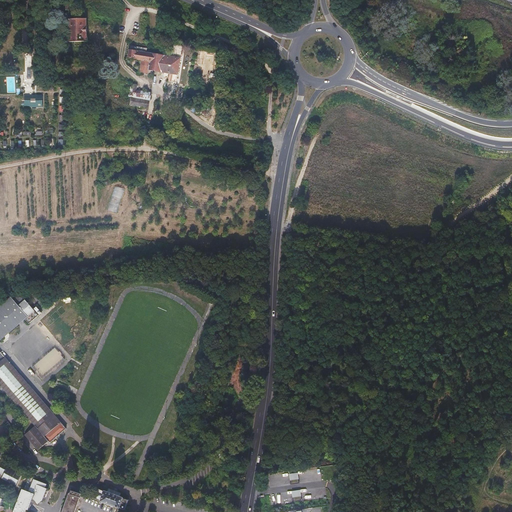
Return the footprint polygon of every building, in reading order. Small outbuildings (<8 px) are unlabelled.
[(77,19),(70,20),(71,43),(76,42),(76,46),(87,46),(87,42),(88,42),(88,19),(77,19)] [(144,52),(130,50),(129,58),(143,61),(144,52)] [(147,53),(144,52),(143,61),(141,72),(153,75),(154,70),(157,54),(147,53)] [(27,54),(23,54),(23,72),(21,72),(21,82),(27,82),(27,80),(30,79),(30,57),(27,57),(27,54)] [(181,58),(157,54),(154,70),(174,74),(178,74),(181,58)] [(137,87),(132,86),(130,98),(132,99),(145,101),(146,94),(136,92),(137,87)] [(43,96),(25,95),(25,106),(31,106),(31,107),(42,107),(43,96)] [(145,101),(132,99),(131,106),(149,110),(151,102),(145,101)] [(38,315),(17,291),(4,303),(2,301),(0,302),(0,340),(25,318),(29,323),(38,315)] [(65,360),(57,350),(34,368),(42,378),(65,360)] [(50,441),(66,428),(0,354),(0,384),(36,425),(27,434),(38,445),(47,438),(50,441)] [(231,374),(238,378),(242,369),(236,366),(235,369),(234,368),(231,374)] [(0,465),(0,482),(12,487),(16,475),(7,472),(8,469),(5,468),(5,470),(1,469),(2,467),(0,465)] [(29,494),(22,491),(14,511),(28,511),(31,506),(35,507),(42,502),(46,491),(43,490),(44,486),(34,483),(29,494)] [(94,499),(124,510),(128,500),(119,497),(120,495),(108,490),(107,493),(98,489),(96,493),(94,492),(93,495),(95,496),(94,499)] [(62,511),(73,511),(80,494),(70,491),(62,511)]
